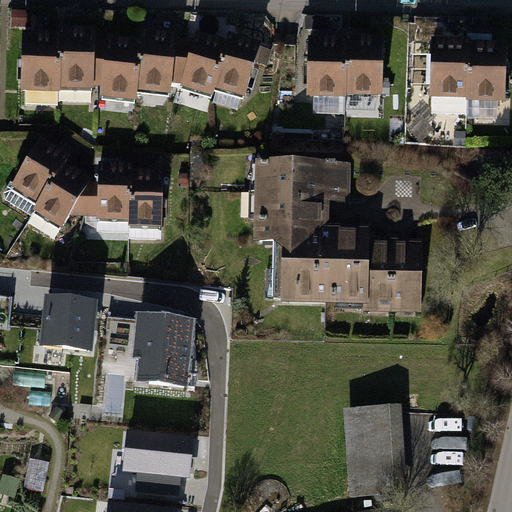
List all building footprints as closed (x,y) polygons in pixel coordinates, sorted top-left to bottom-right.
[(64,91),(100,91),(99,32),(64,32),(64,36),(64,91)] [(218,93),(234,43),(200,33),(181,92),(215,103),(218,93)] [(142,94),(177,98),(184,38),(149,35),(148,42),(142,94)] [(64,91),(64,36),(29,36),(29,95),(64,95),(64,91)] [(218,93),(252,104),(270,47),(236,36),(234,43),(218,93)] [(142,94),(148,42),(113,38),(106,100),(141,104),(142,94)] [(345,46),(309,45),(308,101),(344,102),(345,46)] [(382,47),(345,46),(344,102),(381,103),(382,47)] [(469,49),(432,48),(431,104),(467,105),(469,49)] [(505,50),(469,49),(467,105),(504,106),(505,50)] [(70,169),(75,161),(47,144),(18,191),(45,208),(70,169)] [(377,237),(377,228),(352,228),(352,165),(262,165),(262,247),(283,247),(283,304),(377,304),(377,237)] [(135,223),(137,174),(137,167),(106,166),(104,222),(135,223)] [(41,215),(66,231),(95,184),(70,169),(45,208),(41,215)] [(137,174),(135,223),(135,229),(166,230),(168,175),(137,174)] [(377,309),(426,308),(426,237),(377,237),(377,304),(377,309)] [(93,310),(48,306),(44,349),(88,354),(93,310)] [(191,329),(141,324),(137,363),(143,363),(141,385),(185,390),(191,329)] [(353,494),(409,491),(405,410),(349,413),(353,494)] [(125,475),(189,482),(193,444),(129,438),(125,475)]
